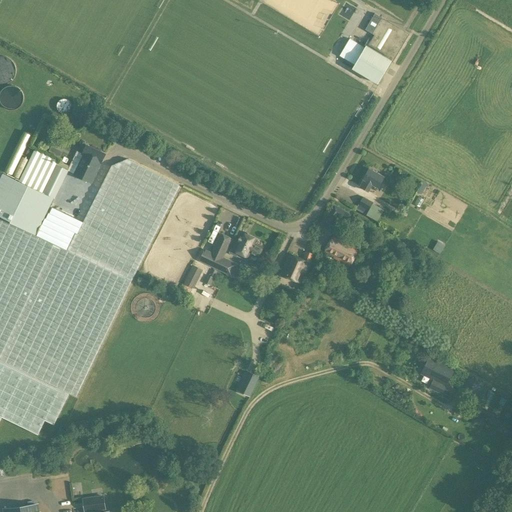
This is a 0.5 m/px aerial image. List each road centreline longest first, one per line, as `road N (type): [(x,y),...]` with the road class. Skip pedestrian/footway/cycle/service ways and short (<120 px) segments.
road 1 (unclassified): [(132,152),(290,232),(301,229),(436,0)]
road 2 (residential): [(200,511),(252,403),(279,384),(367,361),(457,414)]
